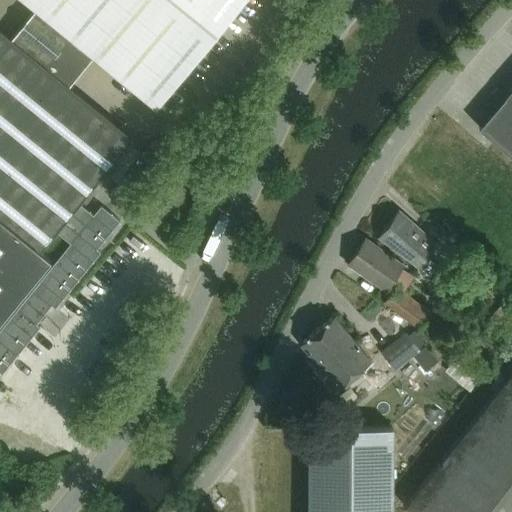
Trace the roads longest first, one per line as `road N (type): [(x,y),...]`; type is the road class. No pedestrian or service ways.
road 1 (unclassified): [(184,511),(259,413),(347,223),(415,122),(511,10)]
road 2 (tertiary): [(61,511),(200,334),(294,89),(353,0)]
